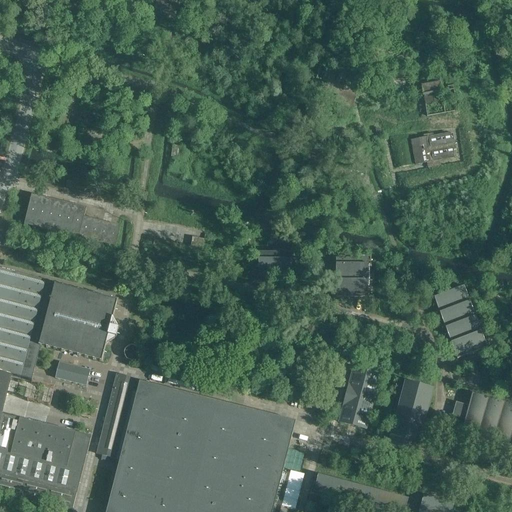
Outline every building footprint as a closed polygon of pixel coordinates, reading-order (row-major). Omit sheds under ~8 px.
[(137,2),(130,0),(114,0),(113,4),(116,5),(116,6),(135,11),(137,2)] [(176,0),(156,0),(152,15),(172,20),(176,0)] [(465,40),(467,48),(472,47),(473,47),(472,46),(479,45),(478,40),(472,42),(471,39),(470,39),(465,40)] [(340,77),(342,70),(334,67),(333,70),(325,68),(322,80),(327,82),(324,91),(338,95),(335,105),(351,110),(357,92),(341,86),(343,78),(340,77)] [(393,79),(394,85),(410,82),(408,76),(393,79)] [(424,105),(443,101),(439,83),(421,86),(424,105)] [(74,95),(66,93),(58,129),(65,131),(74,95)] [(446,103),(452,102),(451,94),(444,95),(446,103)] [(428,168),(440,165),(439,161),(454,158),(453,151),(456,151),(453,133),(449,134),(433,137),(432,134),(423,135),(423,139),(411,141),(416,165),(427,163),(428,168)] [(184,147),(172,146),(171,157),(183,159),(184,147)] [(86,208),(32,195),(25,225),(115,246),(120,226),(84,218),(86,208)] [(13,224),(0,221),(0,246),(8,248),(13,224)] [(190,247),(154,240),(153,246),(201,255),(204,240),(192,237),(190,247)] [(290,253),(252,252),(252,276),(290,277),(290,253)] [(368,258),(336,258),(336,297),(367,298),(368,281),(372,281),(372,275),(368,275),(368,258)] [(54,284),(0,270),(0,372),(12,376),(30,381),(32,375),(35,362),(39,363),(37,370),(47,373),(51,354),(42,351),(40,359),(36,358),(39,346),(38,346),(54,284)] [(62,286),(62,287),(57,285),(54,284),(38,346),(39,346),(41,346),(46,347),(46,348),(48,348),(53,349),(53,350),(56,350),(61,351),(61,352),(63,352),(64,352),(69,353),(69,354),(71,354),(77,355),(77,356),(79,356),(84,357),(84,358),(87,358),(92,359),(92,360),(94,360),(95,360),(100,361),(99,362),(102,362),(102,360),(103,354),(104,354),(105,352),(104,352),(106,345),(107,344),(115,337),(116,338),(118,329),(117,329),(118,327),(113,319),(113,318),(114,311),(115,311),(116,309),(115,309),(117,303),(118,301),(115,300),(115,301),(110,299),(108,298),(108,299),(103,297),(100,296),(100,297),(95,295),(92,294),(92,295),(87,293),(84,292),(84,293),(79,291),(77,290),(77,291),(72,289),(69,288),(69,289),(64,287),(62,286)] [(463,286),(434,298),(457,359),(487,348),(463,286)] [(190,351),(187,361),(210,367),(213,357),(190,351)] [(90,371),(59,363),(55,378),(86,386),(90,371)] [(271,383),(270,384),(293,390),(293,389),(300,391),(304,372),(268,363),(264,381),(271,383)] [(343,407),(344,407),(340,421),(339,421),(339,423),(341,423),(364,429),(366,430),(366,428),(380,377),(380,378),(380,376),(379,376),(355,370),(355,369),(353,369),(353,370),(353,371),(349,385),(349,387),(344,405),(343,407)] [(0,422),(2,415),(12,376),(0,372),(0,422)] [(283,472),(296,421),(139,382),(138,389),(134,388),(136,380),(118,375),(116,375),(97,454),(116,459),(133,392),(136,393),(106,511),(279,511),(290,474),(283,472)] [(45,425),(55,387),(30,381),(12,376),(2,415),(45,425)] [(417,451),(419,443),(419,442),(421,434),(421,433),(423,426),(424,425),(424,424),(426,417),(426,416),(428,409),(428,407),(430,400),(431,399),(430,399),(432,391),(433,391),(433,390),(432,390),(424,388),(423,387),(415,385),(414,385),(406,383),(405,382),(405,384),(403,391),(402,393),(400,400),(400,401),(398,409),(398,410),(394,409),(392,416),(396,417),(395,418),(396,418),(394,426),(393,426),(393,427),(391,434),(391,436),(389,443),(388,444),(390,445),(397,447),(399,447),(406,449),(408,450),(408,449),(415,451),(415,452),(417,452),(417,451)] [(511,404),(472,394),(468,407),(456,403),(453,417),(465,420),(461,433),(511,446),(511,404)] [(0,492),(72,511),(91,437),(45,425),(2,415),(0,422),(0,492)] [(296,450),(291,469),(300,471),(306,452),(296,450)] [(91,487),(96,488),(101,467),(96,466),(91,487)] [(404,511),(408,499),(318,475),(314,492),(389,511),(404,511)] [(451,511),(454,503),(423,495),(419,511),(451,511)]
